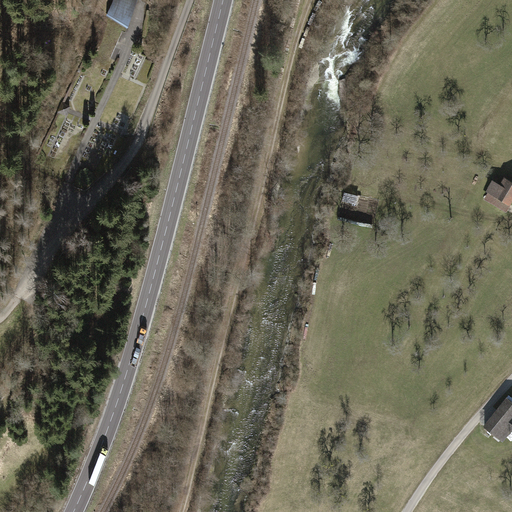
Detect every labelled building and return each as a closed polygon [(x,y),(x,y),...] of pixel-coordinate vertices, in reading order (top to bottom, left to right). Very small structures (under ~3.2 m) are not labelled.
[(128,22),(132,24),(143,0),(114,0),(109,13),(128,22)] [(63,105),(71,110),(76,101),(68,96),(67,95),(61,104),(63,105)] [(505,183),(498,181),(487,199),(509,213),(511,208),(511,177),(509,176),(505,183)] [(511,396),(510,394),(487,424),(507,438),(511,431),(511,396)] [(401,511),(403,510),(390,502),(383,511),(401,511)]
